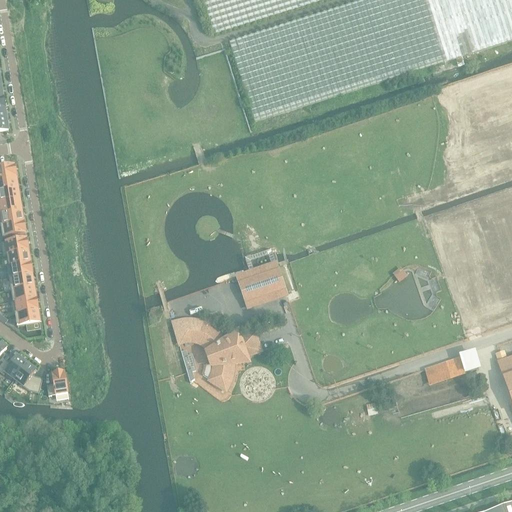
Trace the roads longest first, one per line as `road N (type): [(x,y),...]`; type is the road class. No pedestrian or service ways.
road 1 (residential): [(0,328),(45,362),(58,356),(24,147)]
road 2 (residential): [(24,147),(0,0)]
road 3 (secondary): [(397,511),(511,473)]
